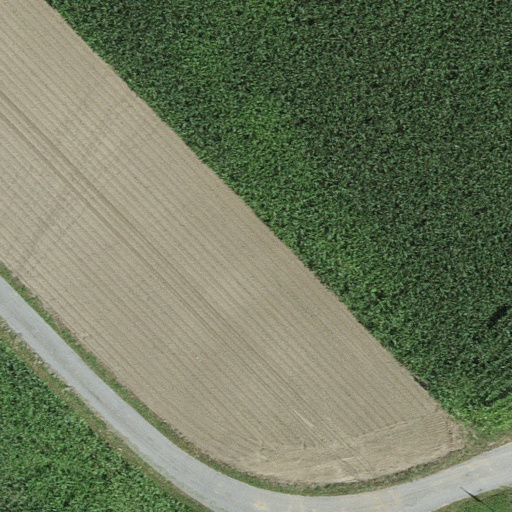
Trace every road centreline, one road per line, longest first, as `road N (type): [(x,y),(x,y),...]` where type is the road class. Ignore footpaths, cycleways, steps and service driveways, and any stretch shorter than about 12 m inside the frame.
road 1 (track): [(0,311),(166,473),(239,511)]
road 2 (track): [(337,511),(511,465)]
